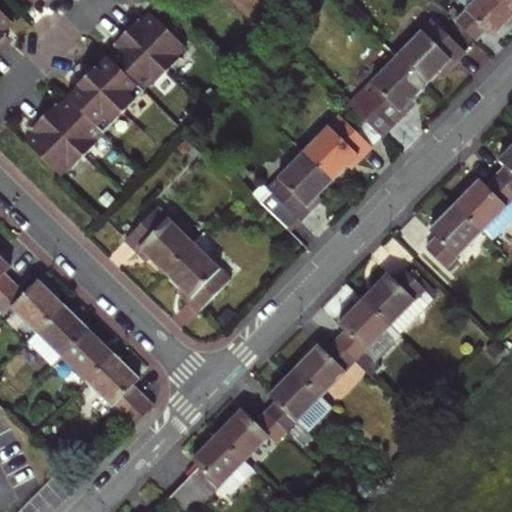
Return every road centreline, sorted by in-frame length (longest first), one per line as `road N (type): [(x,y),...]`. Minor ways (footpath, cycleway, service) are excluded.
road 1 (residential): [(511,83),(212,389)]
road 2 (residential): [(0,183),(212,389)]
road 3 (residential): [(212,389),(87,511)]
road 4 (residential): [(0,103),(103,0)]
